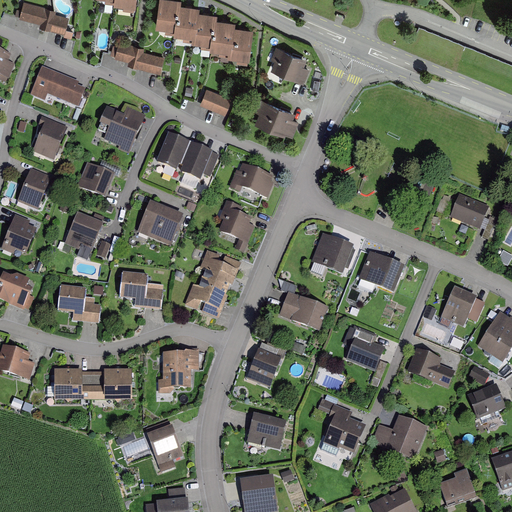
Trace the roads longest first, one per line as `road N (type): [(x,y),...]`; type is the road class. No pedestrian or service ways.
road 1 (residential): [(306,170),(0,31)]
road 2 (residential): [(0,325),(90,350),(183,329),(233,347)]
road 3 (residential): [(296,196),(511,290)]
road 4 (residential): [(233,347),(208,436),(217,511)]
road 5 (tertiary): [(358,46),(511,106)]
road 6 (residential): [(296,196),(233,347)]
road 7 (residential): [(358,46),(306,170)]
